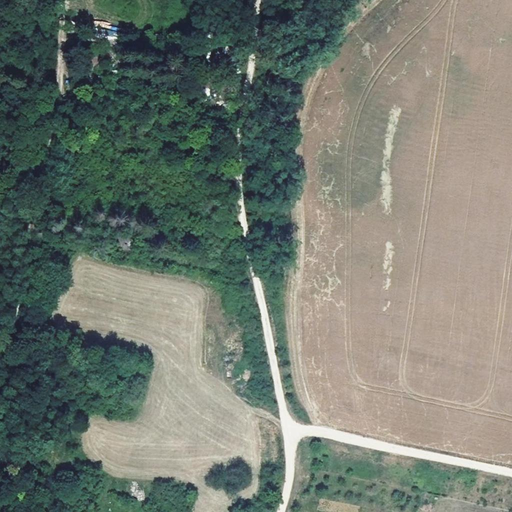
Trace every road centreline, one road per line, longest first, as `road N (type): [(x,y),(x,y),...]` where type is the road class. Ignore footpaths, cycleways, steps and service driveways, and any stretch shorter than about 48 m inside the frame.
road 1 (track): [(281,511),(286,431),(239,187),(257,0)]
road 2 (track): [(0,367),(46,169),(67,0)]
road 3 (track): [(286,431),(511,476)]
